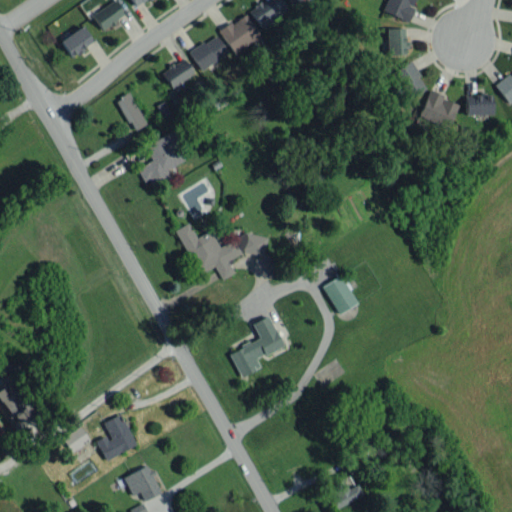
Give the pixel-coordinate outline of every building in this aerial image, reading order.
[(123,16),(113,0),(91,13),(100,29),(123,16)] [(262,0),(248,9),(258,26),(285,9),(279,0),(262,0)] [(407,21),(414,6),(411,5),(413,0),(384,0),(381,10),(407,21)] [(219,27),(231,52),(258,38),(247,14),(219,27)] [(68,56),(91,44),(83,26),(59,37),(68,56)] [(386,54),(406,53),(404,27),(384,28),(386,54)] [(226,52),(214,34),(188,52),(200,70),(226,52)] [(192,72),(182,57),(160,72),(170,87),(192,72)] [(406,99),(425,88),(410,61),(391,72),(406,99)] [(507,103),(511,98),(511,70),(493,86),(507,103)] [(448,127),(456,101),(426,91),(418,118),(448,127)] [(143,125),(129,92),(115,98),(130,130),(143,125)] [(463,95),(464,115),(491,113),(490,94),(463,95)] [(184,159),(169,131),(143,145),(151,159),(137,167),(148,187),(169,176),(165,169),(184,159)] [(173,230),(198,274),(213,265),(220,279),(233,272),(227,260),(239,253),(231,239),(218,246),(209,229),(195,237),(187,222),(173,230)] [(236,249),(263,253),(265,236),(239,232),(236,249)] [(336,313),(355,303),(339,275),(320,285),(336,313)] [(281,345),(267,315),(250,322),(258,338),(227,352),(239,377),(259,367),(255,358),(281,345)] [(0,387),(0,401),(10,416),(24,407),(7,383),(0,387)] [(134,445),(119,413),(100,422),(106,434),(95,440),(104,460),(134,445)] [(88,439),(78,425),(61,437),(71,452),(88,439)] [(139,491),(142,499),(159,493),(148,465),(122,475),(129,494),(139,491)] [(329,497),(335,508),(361,493),(356,483),(347,488),(341,477),(327,486),(332,495),(329,497)] [(129,511),(143,511),(146,511),(141,502),(128,509),(129,511)]
